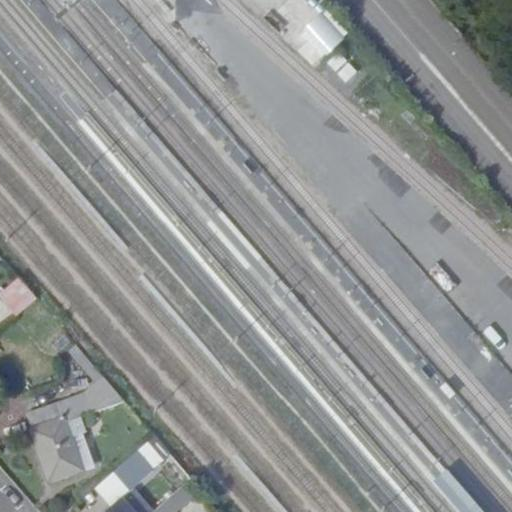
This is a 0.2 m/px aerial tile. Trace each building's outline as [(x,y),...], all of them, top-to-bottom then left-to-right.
[(327,12),(299,38),(323,63),(350,37),(327,12)] [(191,16),(182,24),(200,43),(209,35),(191,16)] [(345,85),(358,74),(340,52),(327,63),(345,85)] [(8,282),(0,289),(0,310),(7,319),(25,303),(8,282)] [(52,426),(112,406),(90,381),(74,395),(13,417),(17,430),(14,432),(34,492),(69,479),(52,426)] [(103,483),(120,502),(161,465),(144,446),(103,483)] [(462,511),(475,511),(447,479),(439,486),(462,511)]
